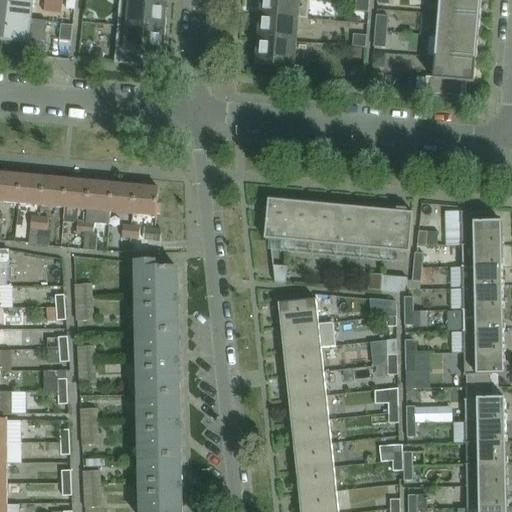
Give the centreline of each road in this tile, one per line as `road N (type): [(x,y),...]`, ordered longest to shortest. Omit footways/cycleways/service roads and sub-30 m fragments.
road 1 (residential): [(228,511),(207,115)]
road 2 (residential): [(207,115),(505,141)]
road 3 (residential): [(0,95),(190,114)]
